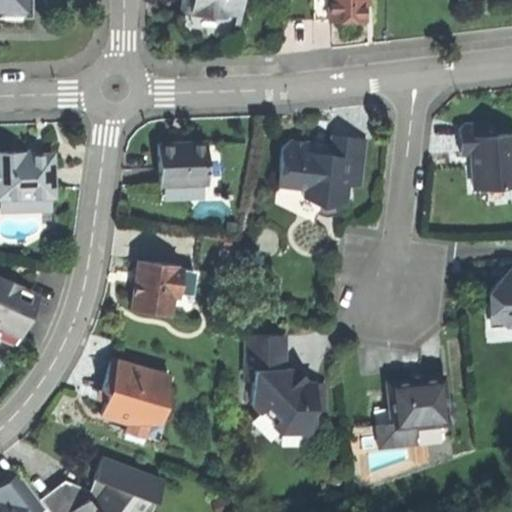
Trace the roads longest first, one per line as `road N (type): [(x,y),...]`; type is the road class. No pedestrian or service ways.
road 1 (residential): [(0,430),(57,360),(82,305),(114,92)]
road 2 (residential): [(414,73),(259,91),(114,92)]
road 3 (residential): [(414,73),(391,305)]
